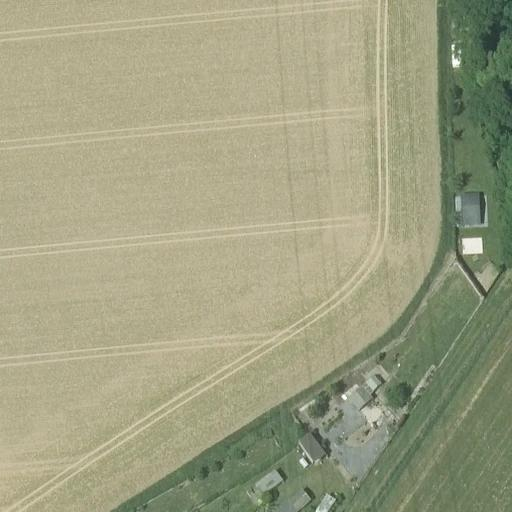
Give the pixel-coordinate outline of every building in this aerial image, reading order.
[(480,229),(480,198),(458,198),(458,229),(480,229)] [(366,392),(353,400),(362,413),(375,402),(366,392)] [(313,467),(325,459),(311,437),(299,444),(313,467)] [(255,487),(244,495),(257,511),(288,488),(279,477),(259,492),(255,487)] [(303,511),(313,505),(302,492),(277,511),(303,511)] [(330,499),(321,511),(340,511),(343,508),(330,499)]
